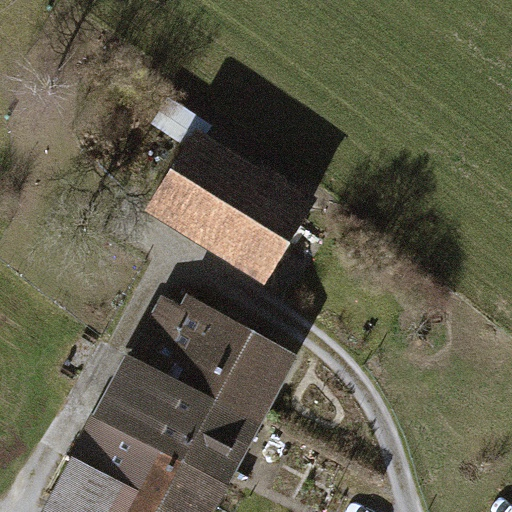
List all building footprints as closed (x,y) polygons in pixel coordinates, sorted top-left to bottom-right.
[(258,189),(191,147),(159,198),(272,269),(304,217),(296,212),(305,198),(268,174),(258,189)] [(216,385),(258,410),(287,356),(189,304),(184,313),(165,303),(142,346),(151,351),(143,364),(208,399),(216,385)] [(110,404),(226,468),(258,410),(216,385),(208,399),(143,364),(134,359),(110,404)] [(78,463),(170,511),(202,511),(226,468),(110,404),(78,463)] [(170,511),(78,463),(51,511),(170,511)]
